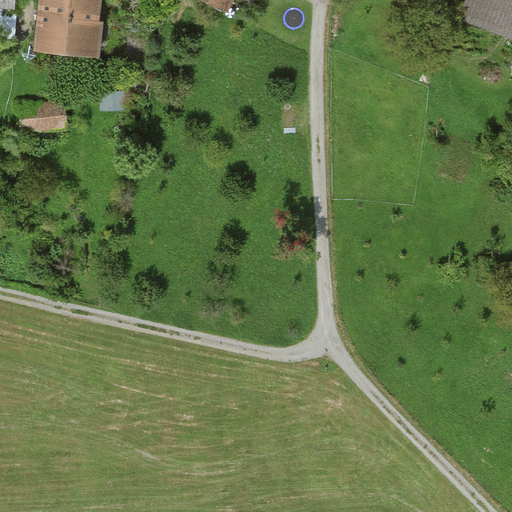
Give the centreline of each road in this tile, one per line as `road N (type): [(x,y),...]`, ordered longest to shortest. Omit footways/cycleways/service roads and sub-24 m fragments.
road 1 (track): [(324,344),(315,125),(323,0)]
road 2 (track): [(324,344),(273,355),(0,293)]
road 3 (track): [(487,511),(324,344)]
